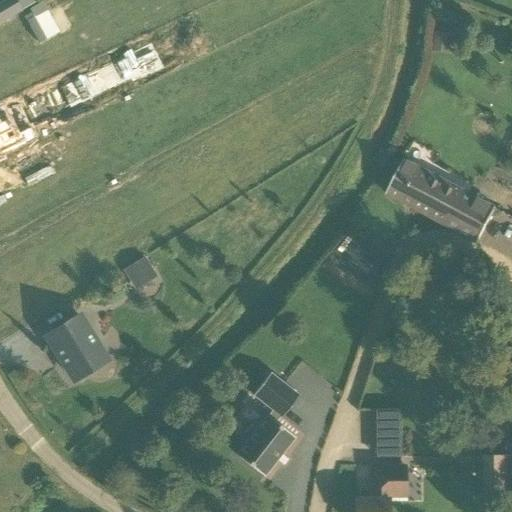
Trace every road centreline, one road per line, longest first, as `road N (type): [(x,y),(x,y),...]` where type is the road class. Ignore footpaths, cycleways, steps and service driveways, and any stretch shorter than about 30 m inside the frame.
road 1 (track): [(398,0),(389,71),(357,144),(221,314),(84,442),(70,476),(70,511)]
road 2 (track): [(381,306),(321,511)]
road 3 (unclassified): [(124,511),(51,459),(0,397)]
